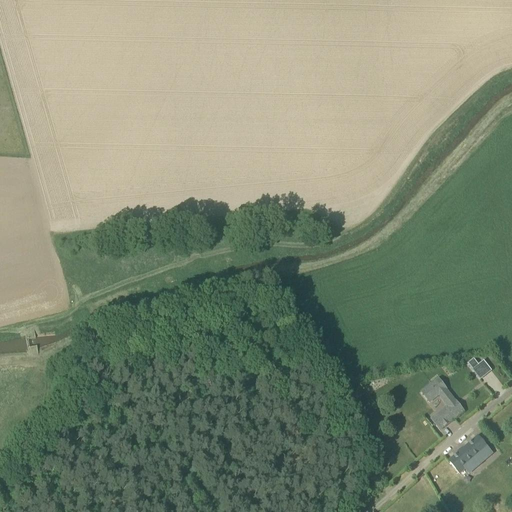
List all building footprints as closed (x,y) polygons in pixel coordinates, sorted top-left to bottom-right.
[(36,346),(29,347),(30,356),(38,355),(36,346)] [(474,361),(468,365),(473,371),(479,367),(474,361)] [(447,390),(439,380),(421,394),(429,404),(439,396),(447,407),(449,409),(457,403),(456,403),(446,391),(447,390)] [(454,420),(447,412),(446,411),(432,422),(440,431),(454,420)] [(478,438),(477,439),(448,462),(460,476),(467,470),(465,469),(479,458),(483,462),(492,454),(478,438)] [(441,490),(451,511),(465,511),(472,509),(459,482),(441,490)]
